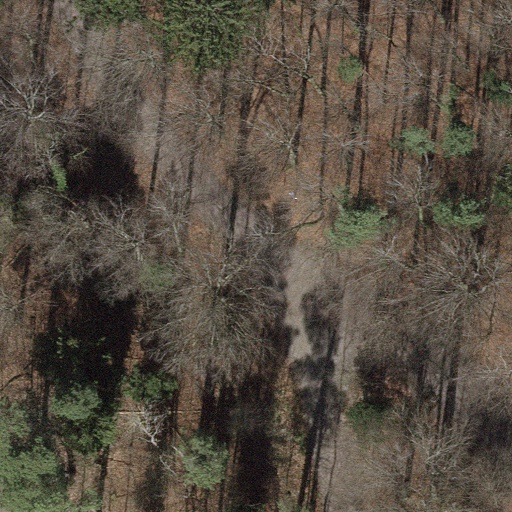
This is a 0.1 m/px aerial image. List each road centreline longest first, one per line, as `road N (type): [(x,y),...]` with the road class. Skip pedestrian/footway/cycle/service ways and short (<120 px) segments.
road 1 (track): [(511,437),(464,392),(338,318),(269,263),(95,63),(70,0)]
road 2 (track): [(347,511),(320,410),(338,318)]
